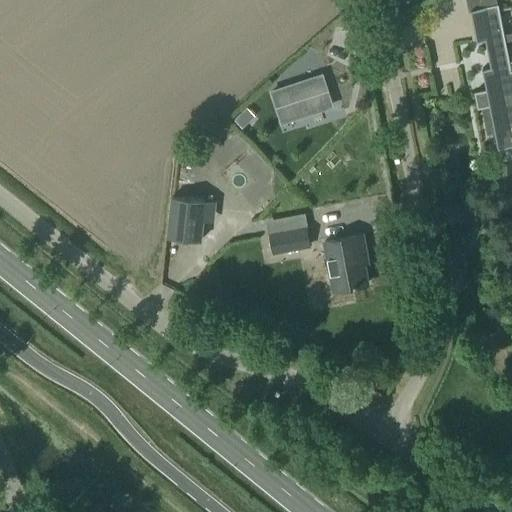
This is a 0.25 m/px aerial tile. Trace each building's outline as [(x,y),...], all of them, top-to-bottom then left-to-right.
[(494,50),(497,65),(482,68),(487,89),(474,91),(478,108),(490,105),(498,148),(511,145),(511,68),(511,69),(506,40),(511,39),(511,31),(504,33),(498,3),(471,8),(477,40),(485,39),(488,52),(494,50)] [(327,141),(321,109),(274,118),(279,149),(327,141)] [(205,199),(172,196),(168,237),(201,240),(205,199)] [(306,227),(271,234),(274,251),(309,245),(306,227)] [(331,274),(317,276),(322,300),(329,305),(354,301),(351,286),(368,283),(362,252),(366,251),(362,234),(325,241),(331,274)] [(166,252),(165,278),(181,279),(182,253),(166,252)]
